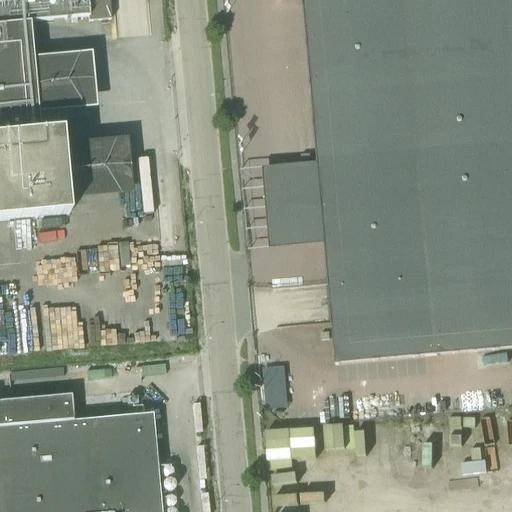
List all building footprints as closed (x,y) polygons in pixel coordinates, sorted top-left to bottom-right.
[(0,0),(0,221),(69,216),(68,202),(63,149),(62,132),(27,135),(25,117),(20,61),(19,46),(0,47),(0,26),(88,18),(89,23),(111,21),(108,0),(0,0)] [(511,350),(511,0),(302,0),(336,366),(511,350)] [(0,429),(73,423),(71,397),(0,403),(0,429)] [(160,511),(152,416),(73,423),(0,429),(0,511),(160,511)] [(320,433),(271,434),(273,469),(322,467),(320,433)]
